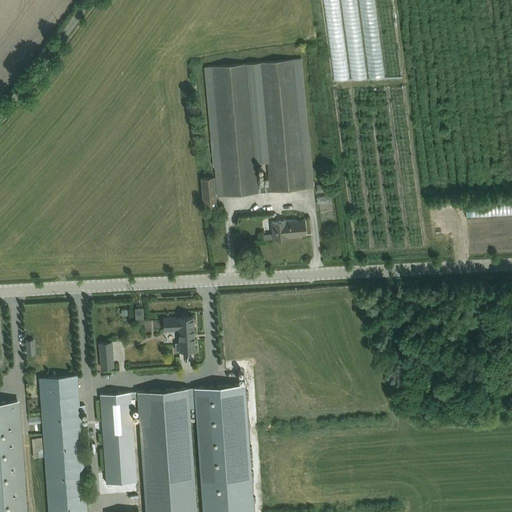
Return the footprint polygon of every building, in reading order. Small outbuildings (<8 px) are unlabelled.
[(214,71),(226,200),(310,192),(298,65),(266,68),(276,177),(260,179),(250,68),(214,71)] [(214,181),(199,182),(201,210),(216,209),(214,181)] [(477,217),(511,215),(511,204),(476,207),(477,217)] [(264,238),(304,236),(303,216),(263,218),(264,238)] [(145,308),(135,309),(135,320),(145,319),(145,308)] [(195,313),(162,315),(163,330),(178,329),(179,351),(196,350),(195,313)] [(111,340),(98,341),(100,367),(113,367),(111,340)] [(86,511),(78,373),(42,375),(50,511),(86,511)] [(256,511),(247,381),(99,392),(101,423),(139,421),(145,511),(256,511)] [(0,401),(0,511),(26,511),(19,400),(0,401)]
